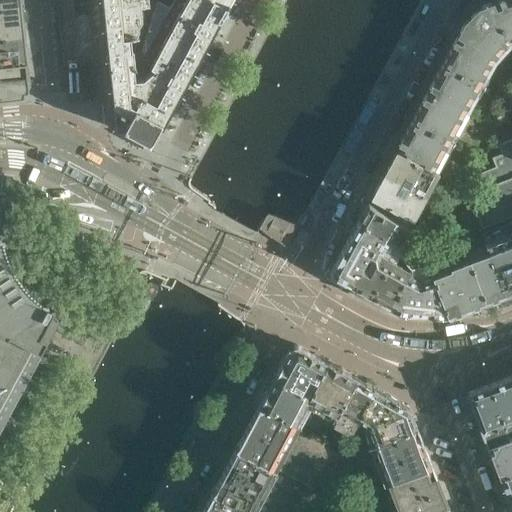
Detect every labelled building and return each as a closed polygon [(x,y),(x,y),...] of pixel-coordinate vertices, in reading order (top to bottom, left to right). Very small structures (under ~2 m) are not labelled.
[(0,0),(0,96),(21,94),(29,84),(27,63),(25,43),(25,41),(26,41),(21,0),(0,0)] [(164,129),(227,12),(226,6),(227,4),(219,0),(174,0),(142,61),(154,68),(144,75),(134,76),(107,79),(111,125),(153,147),(163,128),(164,129)] [(511,36),(511,0),(497,0),(494,1),(508,38),(511,36)] [(508,38),(494,1),(479,7),(466,20),(460,32),(485,46),(493,55),(507,39),(508,38)] [(134,76),(130,36),(134,36),(139,26),(139,22),(141,16),(140,2),(99,6),(107,79),(134,76)] [(484,70),(493,55),(485,46),(460,32),(445,59),(484,81),(489,73),(484,70)] [(479,91),(484,81),(445,59),(430,87),(465,106),(475,88),(479,91)] [(454,127),(465,106),(430,87),(414,116),(454,137),(458,129),(454,127)] [(448,147),(454,137),(414,116),(398,145),(434,163),(444,145),(448,147)] [(511,213),(511,143),(495,150),(501,164),(482,171),(487,185),(469,192),(482,225),(511,213)] [(396,149),(373,193),(415,215),(428,190),(440,167),(434,164),(398,145),(396,149)] [(442,226),(456,204),(445,198),(433,221),(442,226)] [(368,201),(360,216),(394,235),(399,227),(406,231),(410,223),(368,201)] [(291,231),(294,225),(274,216),(266,230),(284,243),(288,238),(290,235),(291,231)] [(360,216),(332,268),(334,274),(354,285),(365,264),(360,261),(365,252),(370,255),(376,244),(386,249),(394,235),(360,216)] [(511,288),(511,247),(509,240),(504,226),(484,236),(505,291),(511,288)] [(0,423),(39,352),(62,310),(55,306),(48,303),(44,300),(40,297),(35,293),(29,288),(24,282),(21,279),(17,273),(14,269),(13,267),(11,264),(7,258),(6,253),(5,251),(3,247),(3,245),(2,240),(1,238),(0,234),(0,231),(0,423)] [(505,291),(484,236),(466,244),(486,299),(505,291)] [(365,264),(354,285),(390,305),(409,271),(383,256),(384,254),(386,249),(376,244),(370,255),(374,257),(369,266),(365,264)] [(486,299),(466,244),(448,252),(454,266),(468,306),(486,299)] [(468,306),(454,266),(432,274),(447,313),(468,306)] [(409,271),(390,305),(401,311),(437,313),(447,313),(432,274),(422,278),(409,271)] [(317,378),(326,361),(297,345),(289,346),(274,374),(299,388),(307,373),(317,378)] [(326,430),(332,419),(355,377),(326,361),(317,378),(309,393),(307,397),(311,410),(316,425),(326,430)] [(274,375),(259,402),(303,426),(311,410),(307,397),(309,393),(299,388),(274,375)] [(511,379),(510,375),(489,383),(504,422),(509,435),(511,433),(511,379)] [(356,418),(373,386),(355,377),(332,419),(350,429),(356,418)] [(504,422),(489,383),(467,391),(468,396),(486,444),(487,443),(509,435),(504,422)] [(409,406),(373,386),(356,418),(367,423),(366,423),(409,406)] [(352,453),(340,446),(303,426),(259,402),(235,446),(336,500),(352,453)] [(416,426),(409,406),(366,423),(367,423),(374,442),(416,426)] [(431,464),(423,445),(416,426),(374,442),(381,461),(359,469),(366,489),(386,481),(431,464)] [(493,459),(511,452),(511,433),(509,435),(487,443),(493,459)] [(304,511),(336,500),(235,446),(212,489),(255,511),(304,511)] [(511,452),(493,459),(499,475),(511,470),(511,452)] [(449,511),(431,464),(386,481),(389,489),(384,491),(391,511),(449,511)] [(507,495),(511,492),(511,470),(499,475),(507,495)] [(255,511),(212,489),(199,511),(255,511)]
